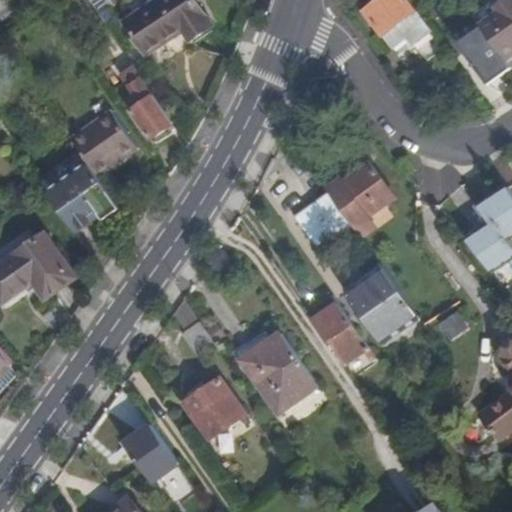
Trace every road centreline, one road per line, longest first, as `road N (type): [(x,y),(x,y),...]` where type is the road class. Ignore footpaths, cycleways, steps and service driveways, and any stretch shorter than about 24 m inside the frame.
road 1 (secondary): [(297,8),(214,185),(0,490)]
road 2 (track): [(417,507),(318,352),(202,202)]
road 3 (residential): [(297,8),(409,137),(438,150),(470,148),(511,123)]
